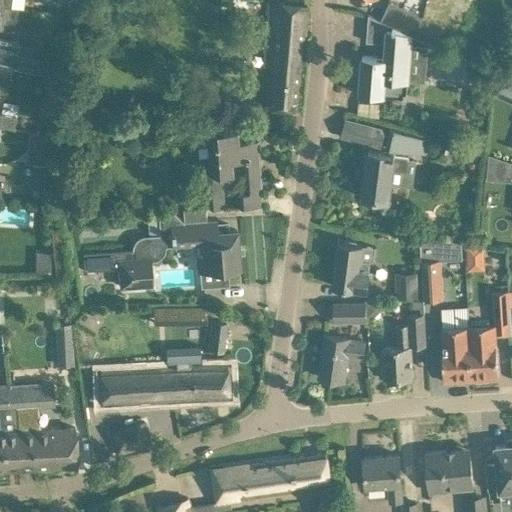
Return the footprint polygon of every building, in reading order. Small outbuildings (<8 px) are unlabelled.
[(0,0),(0,5),(10,7),(15,7),(22,9),(23,0),(0,0)] [(270,56),(265,107),(297,110),(306,4),(267,1),(262,55),(270,56)] [(419,37),(423,16),(394,2),(385,21),(413,35),(413,34),(419,37)] [(12,24),(15,7),(10,7),(0,5),(0,29),(1,29),(2,23),(12,24)] [(413,35),(385,21),(384,21),(369,14),(366,41),(386,42),(385,57),(362,55),(359,93),(406,97),(407,83),(413,84),(415,60),(411,59),(413,35)] [(18,44),(18,41),(0,37),(0,50),(16,53),(28,56),(31,56),(33,47),(18,44)] [(0,63),(26,68),(28,56),(16,53),(0,50),(0,63)] [(0,90),(7,92),(11,78),(0,75),(0,90)] [(31,104),(30,116),(45,117),(45,104),(31,104)] [(0,112),(0,125),(14,128),(17,116),(0,112)] [(380,145),(384,129),(346,119),(342,136),(380,145)] [(428,142),(428,138),(389,127),(385,147),(433,154),(434,143),(428,142)] [(232,130),(205,132),(208,173),(210,173),(232,172),(231,159),(244,158),(246,195),(236,195),(237,207),(262,205),(257,140),(233,142),(232,131),(232,130)] [(416,160),(408,159),(409,155),(368,150),(362,195),(389,199),(391,184),(413,186),(416,160)] [(43,165),(31,165),(30,178),(45,178),(43,165)] [(239,265),(236,229),(216,231),(216,219),(182,221),(172,212),(160,213),(162,236),(142,237),(140,238),(137,240),(136,241),(135,243),(134,246),(133,249),(82,253),(84,270),(119,267),(121,284),(150,283),(148,256),(153,255),(157,252),(160,249),(162,245),(162,244),(198,241),(201,287),(229,285),(227,266),(239,265)] [(356,288),(367,289),(370,260),(361,259),(363,246),(375,248),(375,246),(356,244),(357,240),(345,238),(344,242),(339,242),(333,285),(356,288)] [(461,242),(421,239),(424,300),(443,299),(441,261),(461,259),(461,242)] [(473,245),(466,246),(467,256),(474,256),(473,245)] [(47,272),(49,254),(35,252),(33,271),(47,272)] [(395,273),(396,297),(419,296),(418,272),(395,273)] [(472,324),(469,324),(469,325),(471,380),(496,378),(498,376),(496,336),(511,335),(509,292),(508,292),(508,290),(492,291),(494,323),(488,323),(488,321),(472,322),(472,324)] [(334,321),(367,321),(367,304),(335,304),(334,321)] [(126,310),(75,308),(74,339),(125,340),(126,310)] [(203,309),(173,308),(173,326),(203,326),(203,309)] [(413,377),(411,357),(411,346),(425,345),(423,313),(408,314),(409,323),(395,324),(397,346),(383,347),(384,365),(381,365),(382,377),(385,376),(385,379),(413,377)] [(227,322),(212,321),(209,350),(224,352),(227,322)] [(444,381),(471,380),(469,325),(442,326),(443,343),(442,343),(444,381)] [(365,340),(325,334),(318,376),(345,380),(348,355),(362,358),(365,340)] [(68,336),(56,337),(57,365),(73,364),(71,336),(68,336)] [(227,364),(195,366),(194,359),(188,355),(149,357),(150,369),(99,371),(101,403),(229,396),(227,364)] [(42,382),(12,384),(14,408),(16,431),(18,468),(77,465),(75,428),(41,430),(40,429),(39,408),(39,407),(41,406),(44,406),(44,405),(42,385),(42,382)] [(0,385),(0,409),(14,408),(12,384),(0,385)] [(144,421),(109,431),(115,454),(151,445),(144,421)] [(0,469),(18,468),(16,431),(0,432),(0,469)] [(511,439),(509,439),(507,442),(507,444),(496,445),(500,489),(511,487),(511,439)] [(461,483),(461,488),(473,487),(470,452),(447,454),(446,449),(426,451),(429,486),(461,483)] [(294,456),(211,467),(216,501),(332,485),(327,451),(294,456)] [(403,500),(401,474),(399,454),(364,456),(366,485),(388,484),(389,501),(403,500)] [(188,497),(157,506),(158,511),(192,511),(191,505),(188,497)] [(338,511),(336,502),(309,508),(310,511),(338,511)] [(401,511),(417,511),(417,502),(401,503),(401,511)]
